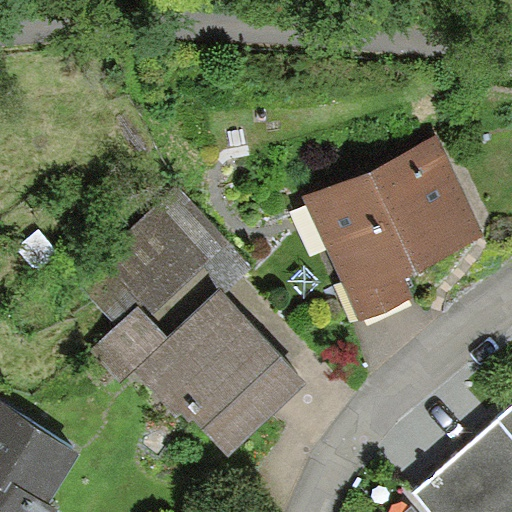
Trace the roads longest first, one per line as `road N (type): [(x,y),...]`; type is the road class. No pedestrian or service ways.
road 1 (unclassified): [(511,53),(225,20),(0,30)]
road 2 (residential): [(511,301),(390,394),(331,467),(311,511)]
